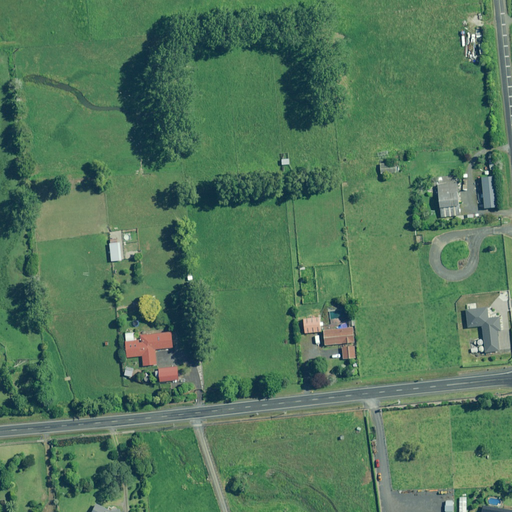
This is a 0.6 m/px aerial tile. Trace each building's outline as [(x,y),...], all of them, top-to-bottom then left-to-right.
[(396,162),(380,163),(381,175),(397,174),(396,162)] [(498,176),(482,178),(485,209),(500,208),(498,176)] [(457,183),(437,186),(441,216),(455,214),(455,207),(460,206),(457,183)] [(120,241),(110,242),(111,260),(121,259),(120,241)] [(488,308),(466,310),(467,328),(483,326),(485,352),(500,350),(498,333),(502,332),(500,316),(489,317),(488,308)] [(320,318),(304,319),(306,333),(321,332),(320,318)] [(353,328),(324,330),(325,345),(355,342),(353,328)] [(134,333),(125,334),(127,358),(143,357),(144,366),(157,365),(156,350),(173,348),(172,332),(140,335),(140,340),(135,340),(134,333)] [(355,346),(342,347),(343,360),(356,359),(355,346)] [(179,367),(158,369),(160,383),(180,381),(179,367)] [(91,511),(121,511),(121,509),(108,510),(96,503),(91,511)]
